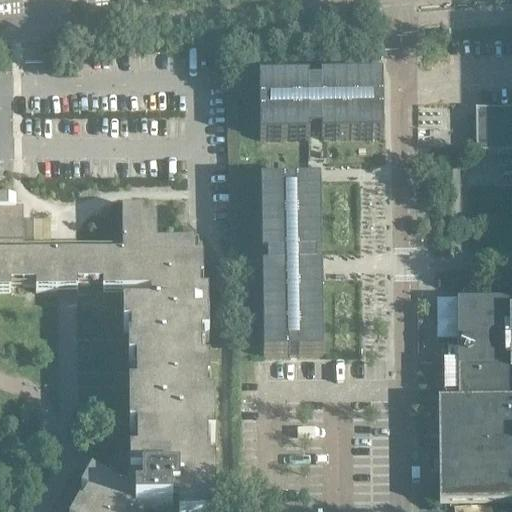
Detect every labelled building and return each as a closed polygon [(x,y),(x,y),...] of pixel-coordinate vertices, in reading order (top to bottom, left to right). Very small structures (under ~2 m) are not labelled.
[(383,141),(383,116),(383,108),(382,82),(320,83),(320,88),(308,88),(308,83),(288,83),(259,84),(260,143),(309,142),(309,137),(319,137),(321,137),(321,142),(383,141)] [(511,114),(475,115),(476,155),(511,154),(511,114)] [(320,187),(261,187),(262,262),(267,262),(267,273),(262,273),(263,359),(322,359),(321,273),(315,273),(315,267),(315,262),(321,261),(320,187)] [(172,511),(173,509),(178,509),(178,511),(199,511),(200,511),(216,511),(217,480),(215,470),(199,470),(199,445),(215,445),(214,403),(198,403),(198,391),(209,391),(209,369),(193,370),(193,344),(209,344),(208,329),(209,329),(209,322),(201,322),(201,313),(208,313),(208,307),(208,291),(192,291),(192,280),(203,280),(203,258),(187,258),(187,245),(157,245),(157,230),(143,230),(143,213),(128,213),(128,212),(121,213),(122,256),(68,256),(23,257),(23,252),(23,213),(16,213),(15,203),(0,202),(0,294),(10,295),(10,279),(22,279),(22,289),(35,289),(35,295),(69,294),(78,294),(78,289),(91,288),(91,278),(102,278),(102,293),(150,293),(150,313),(123,313),(123,335),(144,335),(144,346),(128,346),(128,368),(149,368),(149,393),(129,393),(129,435),(150,435),(150,446),(135,447),(135,459),(113,460),(107,469),(117,474),(111,485),(91,474),(80,493),(85,496),(79,506),(76,511),(75,511),(172,511)] [(511,305),(485,306),(473,306),(457,306),(457,367),(457,369),(459,369),(459,406),(438,406),(439,508),(511,507),(511,305)]
